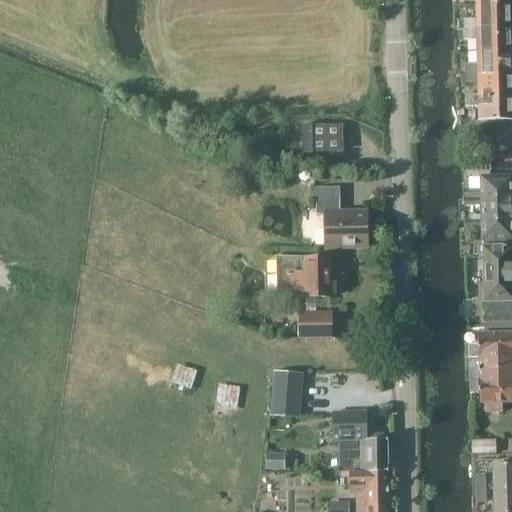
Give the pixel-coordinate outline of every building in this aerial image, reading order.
[(459,30),(465,30),(510,29),(509,6),(476,7),(476,20),(459,21),(459,30)] [(511,53),(510,29),(465,30),(465,42),(477,41),(477,54),(511,53)] [(465,76),(511,75),(511,53),(477,54),(478,66),(465,66),(465,76)] [(511,95),(511,92),(511,75),(465,76),(465,86),(478,86),(478,96),(511,95)] [(511,120),(511,95),(478,96),(466,97),(466,109),(479,109),(479,122),(511,120)] [(313,128),(313,126),(303,126),(304,154),(313,154),(313,152),(343,151),(342,128),(313,128)] [(464,200),(511,198),(511,177),(482,178),(482,192),(464,192),(464,200)] [(511,220),(511,198),(464,200),(464,208),(482,208),(482,217),(471,218),(472,222),(511,220)] [(340,201),(316,202),(317,216),(324,216),(324,217),(326,217),(326,246),(325,246),(325,248),(369,247),(369,246),(367,246),(367,217),(368,217),(368,216),(340,216),(340,201)] [(511,241),(511,220),(472,222),(465,222),(465,230),(482,229),(483,242),(511,241)] [(481,256),(481,273),(511,272),(511,247),(481,248),(481,256)] [(472,248),(472,256),(481,256),(481,248),(472,248)] [(277,259),(277,293),(304,293),(304,297),(331,297),(331,259),(277,259)] [(511,329),(511,272),(481,273),(483,304),(490,304),(490,318),(483,319),(483,330),(511,329)] [(297,313),(296,339),(330,339),(331,313),(314,313),(304,313),(297,313)] [(268,335),(271,327),(262,323),(259,331),(268,335)] [(468,359),(479,358),(511,357),(511,334),(478,336),(478,346),(468,346),(468,359)] [(469,381),(511,379),(511,357),(479,358),(479,368),(469,369),(469,381)] [(298,417),(302,372),(272,369),(268,415),(298,417)] [(511,402),(511,379),(469,381),(470,394),(480,393),(480,404),(485,404),(485,413),(502,413),(502,403),(511,402)] [(367,435),(366,413),(332,413),(333,441),(354,441),(355,473),(388,472),(387,440),(383,440),(383,434),(367,435)] [(472,453),(498,453),(498,439),(472,440),(472,453)] [(266,468),(284,468),(284,453),(266,453),(266,468)] [(477,489),(488,489),(494,489),(511,487),(511,463),(493,465),(493,475),(476,476),(477,489)] [(388,511),(388,472),(355,473),(352,473),(352,493),(356,493),(356,511),(388,511)] [(494,511),(511,510),(511,487),(494,489),(494,511)] [(477,502),(488,501),(488,489),(477,489),(477,502)] [(329,511),(350,511),(351,502),(329,502),(329,511)]
